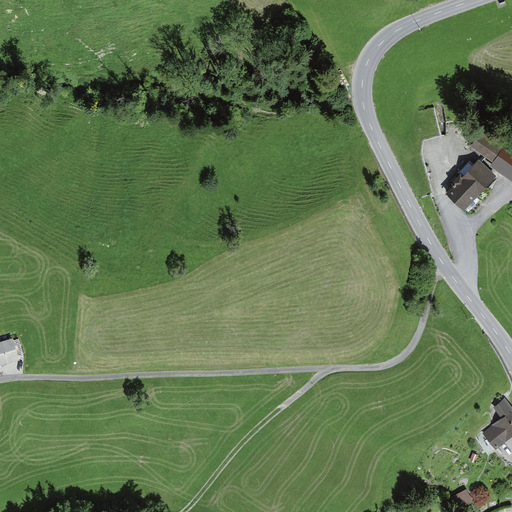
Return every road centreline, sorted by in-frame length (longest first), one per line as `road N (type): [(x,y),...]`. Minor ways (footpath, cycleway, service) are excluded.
road 1 (track): [(0,380),(374,371),(419,338),(435,255)]
road 2 (tertiary): [(470,0),(382,41),(365,65),(362,103),(435,255),(511,356)]
road 3 (track): [(319,373),(245,440),(187,511)]
